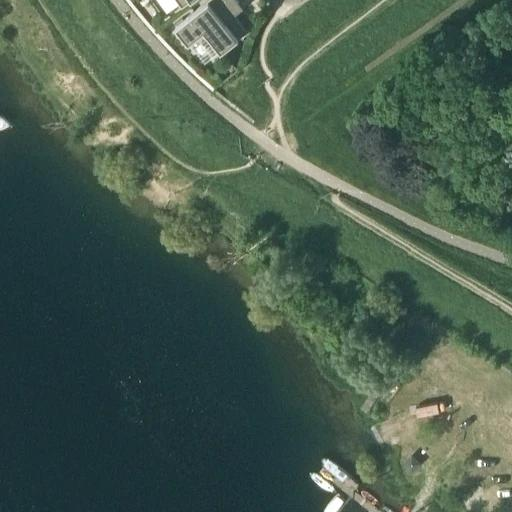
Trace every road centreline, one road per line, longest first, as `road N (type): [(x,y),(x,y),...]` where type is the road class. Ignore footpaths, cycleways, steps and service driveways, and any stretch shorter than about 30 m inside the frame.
road 1 (track): [(470,0),(384,53),(303,126),(278,129)]
road 2 (track): [(389,0),(274,99),(274,152)]
